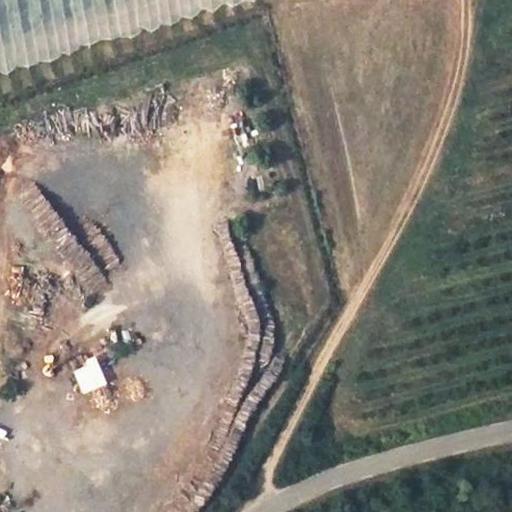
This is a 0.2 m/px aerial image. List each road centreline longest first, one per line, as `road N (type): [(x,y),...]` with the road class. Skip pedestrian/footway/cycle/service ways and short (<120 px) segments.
road 1 (track): [(476,0),(464,92),(417,200),(249,511)]
road 2 (unclassified): [(511,434),(292,492),(260,511)]
